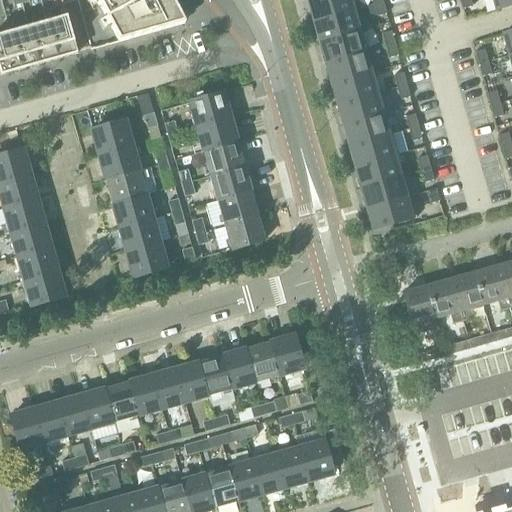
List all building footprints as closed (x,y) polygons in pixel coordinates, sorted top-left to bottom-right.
[(0,0),(0,76),(20,71),(39,66),(57,60),(77,55),(118,43),(184,24),(171,0),(0,0)] [(310,0),(308,1),(314,22),(352,12),(348,0),(310,0)] [(472,8),(470,0),(459,0),(463,10),(472,8)] [(511,0),(493,0),(496,11),(511,6),(511,0)] [(377,18),(386,15),(383,3),(373,6),(377,18)] [(352,12),(314,22),(320,43),(358,32),(352,12)] [(326,64),(364,53),(358,32),(320,43),(326,64)] [(395,44),(391,32),(382,35),(385,47),(395,44)] [(389,59),(398,57),(395,44),(385,47),(389,59)] [(475,53),(478,66),(488,63),(484,51),(475,53)] [(364,53),(326,64),(332,85),(370,74),(364,53)] [(491,75),(488,63),(478,66),(482,78),(491,75)] [(338,106),(376,95),(370,74),(332,85),(338,106)] [(394,77),(397,89),(407,86),(403,74),(394,77)] [(410,98),(407,86),(397,89),(401,101),(410,98)] [(496,92),(487,95),(490,107),(500,104),(496,92)] [(197,129),(230,120),(223,95),(190,104),(197,129)] [(376,95),(338,106),(343,126),(382,116),(376,95)] [(490,107),(494,119),(503,117),(500,104),(490,107)] [(148,129),(157,127),(154,114),(144,117),(148,129)] [(409,130),(418,128),(415,115),(405,118),(409,130)] [(343,126),(349,147),(387,136),(387,135),(382,116),(343,126)] [(197,129),(204,153),(237,144),(230,120),(197,129)] [(174,122),(165,125),(168,137),(178,135),(174,122)] [(99,156),(132,147),(125,123),(92,132),(99,156)] [(422,140),(418,128),(409,130),(412,142),(422,140)] [(392,134),(387,135),(387,136),(349,147),(355,168),(393,157),(394,158),(398,157),(392,134)] [(508,134),(499,137),(502,149),(511,146),(508,134)] [(181,147),(178,135),(168,137),(172,150),(181,147)] [(244,169),(237,144),(204,153),(211,178),(244,169)] [(511,159),(511,147),(511,146),(502,149),(505,161),(511,159)] [(99,156),(106,181),(139,172),(132,147),(99,156)] [(0,184),(29,176),(22,151),(0,157),(0,184)] [(155,155),(158,166),(168,163),(165,152),(155,155)] [(399,178),(399,177),(394,158),(393,157),(355,168),(361,189),(399,178)] [(421,172),(430,169),(427,157),(417,160),(421,172)] [(161,178),(171,175),(168,163),(158,166),(161,178)] [(251,193),(244,169),(211,178),(218,202),(251,193)] [(424,184),(434,181),(430,169),(421,172),(424,184)] [(187,171),(178,173),(182,186),(191,184),(187,171)] [(106,181),(113,205),(146,196),(139,172),(106,181)] [(0,184),(0,199),(3,210),(36,200),(29,176),(0,184)] [(367,209),(410,197),(404,176),(399,177),(399,178),(361,189),(367,209)] [(194,196),(191,184),(182,186),(185,198),(194,196)] [(430,205),(440,202),(436,190),(427,193),(430,205)] [(218,202),(225,227),(257,218),(251,193),(218,202)] [(113,205),(119,230),(153,221),(146,196),(113,205)] [(410,197),(367,209),(373,231),(416,219),(410,197)] [(3,210),(10,234),(43,225),(36,200),(3,210)] [(168,203),(172,215),(181,212),(178,200),(168,203)] [(175,227),(185,224),(181,212),(172,215),(175,227)] [(231,252),(264,242),(257,218),(225,227),(215,230),(220,250),(230,248),(231,252)] [(201,220),(192,223),(195,235),(204,232),(201,220)] [(119,230),(126,254),(159,245),(153,221),(119,230)] [(10,234),(17,259),(50,250),(43,225),(10,234)] [(208,244),(204,232),(195,235),(199,247),(208,244)] [(166,270),(159,245),(126,254),(133,279),(166,270)] [(186,265),(195,262),(192,249),(182,252),(186,265)] [(17,259),(24,283),(57,274),(50,250),(17,259)] [(511,263),(498,267),(507,300),(510,310),(511,308),(511,263)] [(474,274),(483,306),(497,303),(500,312),(510,310),(507,300),(498,267),(474,274)] [(64,299),(57,274),(24,283),(30,308),(64,299)] [(451,280),(460,313),(463,323),(473,320),(470,310),(483,306),(474,274),(451,280)] [(451,280),(427,287),(436,320),(450,316),(453,326),(463,323),(460,313),(451,280)] [(423,324),(436,320),(427,287),(403,294),(414,335),(425,332),(423,324)] [(511,328),(497,333),(499,342),(511,338),(511,328)] [(486,336),(468,341),(470,350),(488,345),(486,336)] [(270,344),(279,377),(303,370),(293,337),(270,344)] [(468,341),(450,346),(452,355),(470,350),(468,341)] [(270,344),(246,350),(255,383),(279,377),(270,344)] [(222,357),(232,390),(255,383),(246,350),(222,357)] [(438,350),(420,355),(423,363),(441,358),(438,350)] [(222,357),(199,364),(208,397),(232,390),(222,357)] [(199,364),(175,370),(184,403),(208,397),(199,364)] [(161,410),(184,403),(175,370),(152,377),(161,410)] [(152,377),(128,384),(137,417),(161,410),(152,377)] [(128,384),(104,390),(114,423),(137,417),(128,384)] [(90,430),(114,423),(104,390),(81,397),(90,430)] [(300,406),(312,402),(309,393),(297,396),(300,406)] [(81,397),(57,404),(66,437),(90,430),(81,397)] [(264,416),(276,412),(273,403),(262,406),(264,416)] [(57,404),(33,410),(43,443),(66,437),(57,404)] [(264,416),(262,406),(250,409),(253,419),(264,416)] [(19,450),(43,443),(33,410),(10,417),(19,450)] [(290,416),(293,426),(305,422),(302,412),(290,416)] [(217,429),(229,426),(226,416),(215,419),(217,429)] [(281,429),(293,426),(290,416),(278,419),(281,429)] [(217,429),(215,419),(203,423),(205,432),(217,429)] [(243,429),(245,439),(258,436),(255,426),(243,429)] [(179,429),(167,433),(170,443),(182,439),(179,429)] [(233,442),(245,439),(243,429),(231,433),(233,442)] [(322,442),(300,449),(309,482),(332,475),(330,466),(344,462),(335,429),(320,434),(322,442)] [(170,443),(167,433),(156,436),(158,446),(170,443)] [(196,443),(198,452),(210,449),(208,439),(196,443)] [(132,443),(120,446),(123,456),(134,453),(132,443)] [(196,443),(184,446),(186,455),(198,452),(196,443)] [(74,459),(73,459),(76,469),(89,466),(82,445),(71,448),(74,459)] [(108,449),(111,459),(123,456),(120,446),(108,449)] [(285,488),(309,482),(300,449),(276,455),(285,488)] [(149,456),(151,466),(163,462),(160,453),(149,456)] [(262,495),(285,488),(276,455),(252,462),(262,495)] [(151,466),(149,456),(137,459),(139,469),(151,466)] [(62,462),(64,472),(76,469),(73,459),(62,462)] [(238,502),(262,495),(252,462),(229,469),(238,502)] [(101,469),(104,479),(116,476),(113,466),(101,469)] [(92,482),(104,479),(101,469),(90,473),(92,482)] [(214,508),(238,502),(229,469),(205,475),(214,508)] [(25,473),(28,483),(40,480),(37,470),(25,473)] [(189,511),(200,511),(214,508),(205,475),(181,482),(189,511)] [(69,489),(66,479),(54,483),(57,492),(69,489)] [(164,511),(189,511),(181,482),(158,489),(164,511)] [(45,495),(57,492),(54,483),(42,486),(45,495)] [(138,511),(164,511),(158,489),(134,495),(138,511)] [(113,511),(138,511),(134,495),(110,502),(113,511)] [(87,511),(113,511),(110,502),(87,509),(87,511)]
